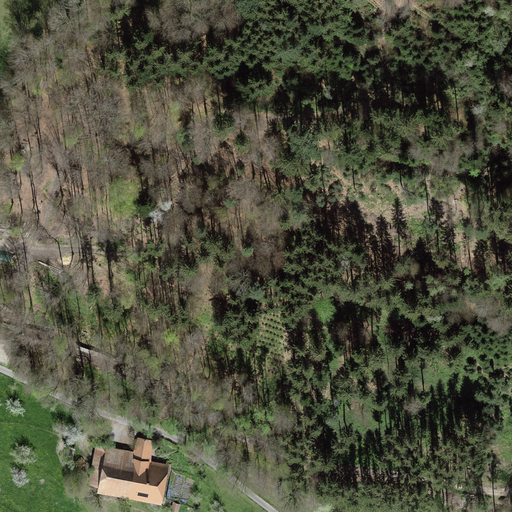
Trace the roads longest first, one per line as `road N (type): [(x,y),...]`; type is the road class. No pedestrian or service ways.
road 1 (track): [(0,332),(128,372),(248,443),(511,498)]
road 2 (track): [(379,104),(255,117),(181,87),(103,103),(86,114),(29,255),(0,289)]
road 3 (residential): [(273,511),(170,436),(0,368)]
road 4 (track): [(511,176),(345,151),(293,118)]
